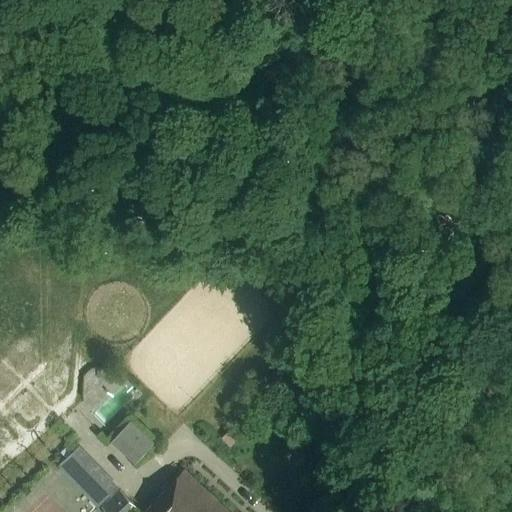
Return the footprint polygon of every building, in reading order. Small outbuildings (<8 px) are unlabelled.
[(128,414),(106,437),(130,461),(152,438),(128,414)] [(229,431),(220,439),(228,448),(237,440),(229,431)] [(118,486),(81,447),(61,466),(99,505),(118,486)] [(228,511),(184,470),(144,511),(228,511)] [(133,511),(137,507),(119,490),(102,508),(106,511),(133,511)]
